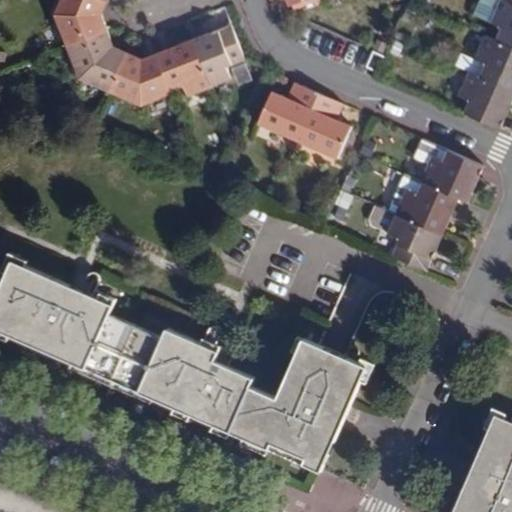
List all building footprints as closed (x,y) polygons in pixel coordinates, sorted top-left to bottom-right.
[(60,0),(52,18),(64,47),(104,32),(99,18),(106,1),(103,0),(60,0)] [(511,3),(505,0),(497,0),(488,21),(501,26),(496,39),(511,45),(511,3)] [(195,40),(213,86),(231,80),(227,69),(246,61),(232,26),(195,40)] [(109,92),(126,54),(111,48),(104,32),(64,47),(77,78),(109,92)] [(511,45),(496,39),(483,33),(473,58),(485,63),(480,76),(511,90),(511,45)] [(213,86),(195,40),(158,54),(171,89),(182,84),(188,100),(215,90),(213,86)] [(375,73),(382,58),(364,50),(357,65),(375,73)] [(485,63),(473,58),(460,53),(454,65),(468,71),(480,76),(485,63)] [(141,61),(126,54),(109,92),(140,106),(173,94),(171,89),(158,54),(141,61)] [(511,99),(511,90),(480,76),(468,71),(456,96),(469,101),(464,113),(500,127),(511,99)] [(261,123),(299,140),(319,93),(297,83),(294,93),(285,98),(274,93),(261,123)] [(319,93),(299,140),(340,158),(354,128),(343,123),(342,112),(345,105),(319,93)] [(425,182),(428,183),(463,198),(472,202),(487,167),(482,163),(475,162),(429,141),(423,153),(435,157),(425,182)] [(463,198),(428,183),(422,197),(408,192),(398,215),(402,217),(446,236),(463,198)] [(376,227),(394,235),(402,217),(398,215),(381,208),(375,222),(376,227)] [(431,272),(446,236),(402,217),(394,235),(393,237),(405,242),(398,258),(431,272)] [(117,302),(101,295),(96,307),(83,302),(89,289),(95,292),(102,279),(101,274),(100,272),(96,270),(91,270),(88,272),(82,286),(13,256),(0,285),(0,329),(271,448),(274,441),(321,462),(331,437),(339,440),(371,366),(334,349),(307,336),(282,395),(255,383),(259,375),(233,365),(238,355),(219,346),(225,332),(224,329),(221,324),(214,323),(210,326),(205,340),(211,343),(205,355),(192,349),(197,337),(170,325),(165,335),(113,311),(117,302)] [(95,292),(89,289),(83,302),(96,307),(101,295),(95,292)] [(205,355),(211,343),(205,340),(197,337),(192,349),(205,355)] [(499,418),(492,415),(484,431),(491,434),(499,418)] [(483,472),(471,500),(465,511),(511,511),(511,424),(499,418),(491,434),(476,469),(483,472)] [(483,472),(476,469),(463,496),(471,500),(483,472)]
